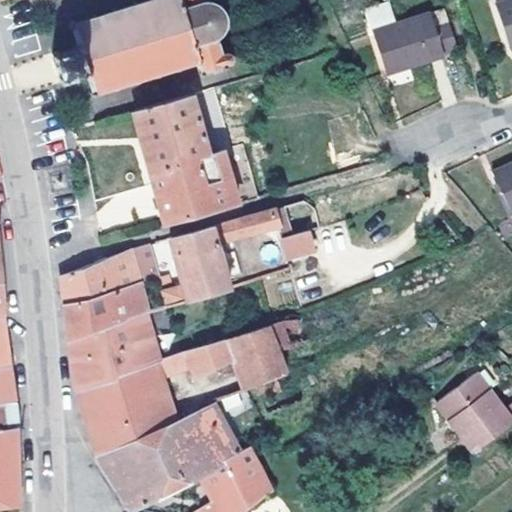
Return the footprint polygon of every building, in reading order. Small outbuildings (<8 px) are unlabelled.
[(58,49),(51,52),(61,83),(84,76),(91,96),(195,64),(200,78),(227,67),(227,64),(231,63),(233,59),(232,54),(225,50),(222,50),(219,35),(228,25),(220,2),(210,0),(141,0),(68,23),(75,47),(59,53),(58,49)] [(511,0),(494,6),(508,45),(511,43),(511,0)] [(389,5),(366,13),(372,32),(395,24),(389,5)] [(395,24),(372,32),(385,73),(457,48),(448,19),(434,24),(430,12),(395,24)] [(36,29),(13,31),(14,53),(37,51),(36,29)] [(213,87),(132,110),(147,162),(165,225),(237,204),(221,147),(230,145),(213,87)] [(230,145),(221,147),(237,204),(258,197),(242,141),(230,145)] [(511,163),(491,173),(510,212),(511,211),(511,163)] [(320,195),(310,199),(319,227),(329,224),(320,195)] [(310,199),(281,206),(289,235),(306,230),(319,227),(310,199)] [(274,208),(211,226),(216,245),(280,225),(274,208)] [(177,235),(169,237),(182,284),(160,291),(165,309),(210,294),(228,288),(216,245),(211,226),(177,235)] [(289,235),(280,237),(286,259),(313,253),(312,249),(316,248),(311,233),(307,234),(306,230),(289,235)] [(138,280),(130,248),(59,275),(60,286),(62,303),(138,280)] [(146,314),(138,280),(62,303),(65,321),(68,339),(146,314)] [(228,288),(210,294),(213,305),(232,299),(228,288)] [(146,314),(68,339),(71,362),(76,390),(156,362),(159,361),(146,314)] [(4,315),(0,315),(0,368),(11,367),(7,342),(4,315)] [(295,317),(267,323),(287,370),(288,378),(315,368),(295,317)] [(267,323),(221,339),(231,360),(245,389),(287,370),(267,323)] [(231,360),(221,339),(164,359),(169,375),(189,368),(194,378),(231,360)] [(156,362),(76,390),(84,415),(96,454),(174,421),(156,362)] [(11,367),(0,368),(0,402),(15,401),(13,384),(11,367)] [(511,420),(475,372),(436,400),(473,451),(511,421),(511,420)] [(246,393),(223,395),(225,414),(248,412),(246,393)] [(15,401),(0,402),(0,428),(18,427),(16,410),(15,401)] [(211,402),(174,421),(96,454),(113,482),(130,510),(197,473),(237,451),(211,402)] [(0,504),(20,504),(19,468),(18,427),(0,428),(0,504)] [(237,451),(197,473),(211,498),(190,511),(242,511),(271,491),(246,446),(237,451)]
